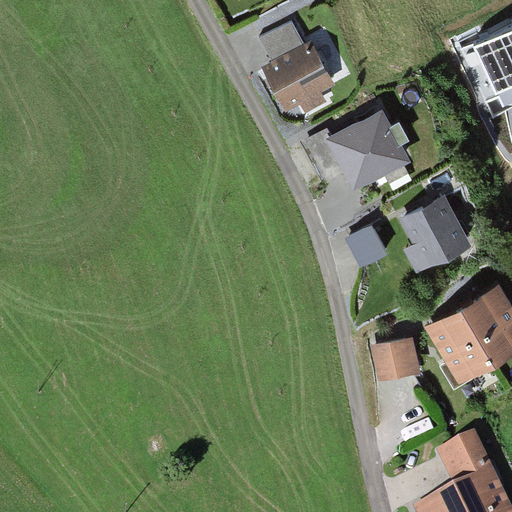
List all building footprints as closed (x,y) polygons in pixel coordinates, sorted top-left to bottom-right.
[(271,65),(300,51),(289,27),(259,41),(271,65)] [(511,27),(489,38),(464,49),(488,101),(501,95),(504,103),(511,99),(511,27)] [(271,65),(261,70),(280,109),(325,87),(306,48),(300,51),(271,65)] [(383,109),(326,141),(354,191),(385,174),(390,182),(408,172),(403,164),(411,160),(402,145),(410,141),(399,122),(393,126),(383,109)] [(472,246),(445,195),(399,219),(412,245),(403,250),(416,276),(472,246)] [(374,225),(346,239),(360,267),(388,252),(374,225)] [(511,307),(499,286),(428,330),(448,363),(442,366),(455,387),(511,352),(511,307)] [(370,347),(377,380),(418,372),(411,339),(370,347)] [(511,511),(511,502),(475,429),(436,448),(452,481),(409,502),(413,511),(511,511)]
